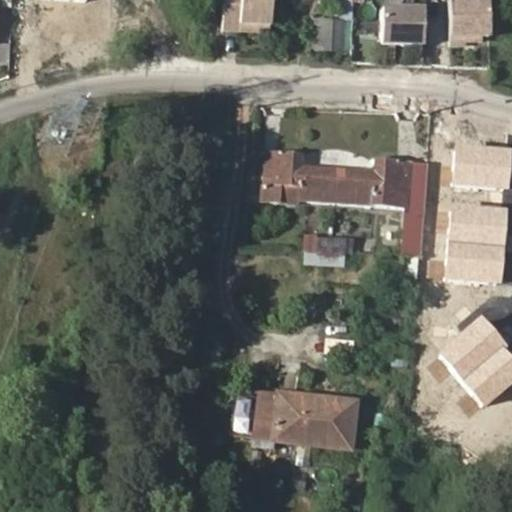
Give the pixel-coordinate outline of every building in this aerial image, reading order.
[(270,0),(223,0),(222,29),(239,30),(240,25),(269,27),(270,0)] [(352,0),(352,18),(364,17),(364,0),(352,0)] [(486,38),(485,2),(446,4),(447,47),(463,46),(463,39),(486,38)] [(422,45),(422,10),(380,10),(380,44),(422,45)] [(352,19),(321,17),(319,49),(332,50),(332,53),(349,54),(352,19)] [(506,153),(452,149),(449,191),(503,195),(506,153)] [(331,203),(335,166),(301,164),(301,153),(262,152),(262,183),(261,199),(331,203)] [(370,169),(335,166),(331,203),(402,208),(403,214),(422,215),(426,161),(371,160),(370,169)] [(503,215),(447,210),(444,244),(500,249),(503,215)] [(421,226),(403,225),(401,253),(419,254),(421,226)] [(312,238),(312,250),(327,250),(328,239),(312,238)] [(328,239),(327,250),(345,251),(345,240),(328,239)] [(497,287),(500,249),(444,244),(441,282),(497,287)] [(477,322),(435,356),(458,385),(500,351),(477,322)] [(511,365),(500,351),(458,385),(479,410),(511,382),(511,365)] [(329,405),(274,399),(249,396),(244,436),(269,439),(344,446),(348,403),(330,401),(329,405)]
